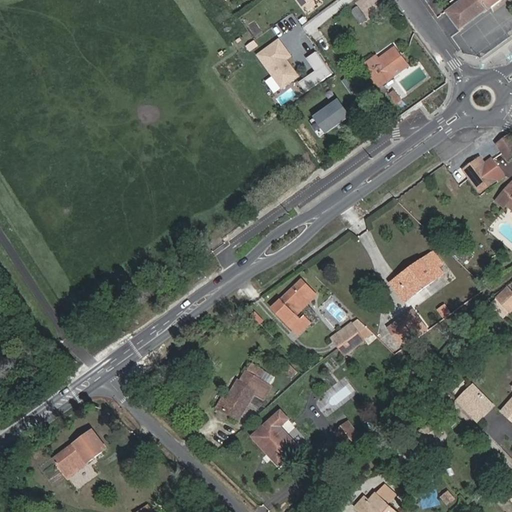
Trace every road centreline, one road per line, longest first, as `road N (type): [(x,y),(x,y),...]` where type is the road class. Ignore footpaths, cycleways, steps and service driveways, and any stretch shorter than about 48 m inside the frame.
road 1 (unclassified): [(244,511),(99,374)]
road 2 (primary): [(245,267),(99,374)]
road 3 (primary): [(460,95),(357,187)]
road 4 (primary): [(357,187),(476,117)]
road 5 (primary): [(99,374),(0,448)]
